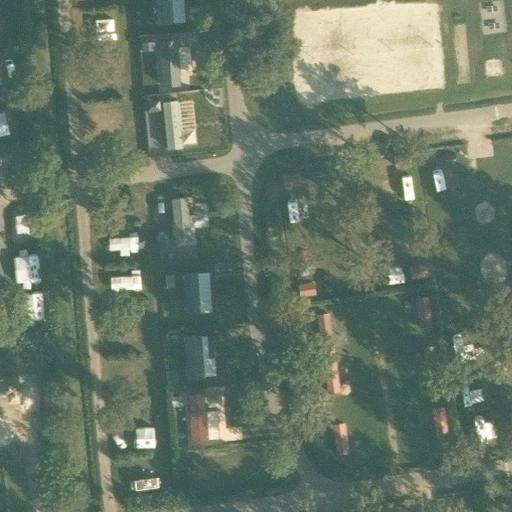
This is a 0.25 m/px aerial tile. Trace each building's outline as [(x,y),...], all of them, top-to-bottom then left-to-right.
[(14,13),(0,14),(0,38),(16,37),(14,13)] [(98,16),(100,32),(117,31),(116,15),(98,16)] [(183,17),(162,18),(163,58),(184,57),(183,17)] [(12,57),(0,58),(0,79),(14,78),(12,57)] [(162,147),(193,145),(192,128),(177,129),(176,99),(159,100),(162,147)] [(101,130),(119,128),(117,111),(99,113),(101,130)] [(423,184),(442,181),(439,163),(421,166),(423,184)] [(295,173),(280,174),(280,185),(296,185),(295,173)] [(406,179),(384,180),(385,193),(406,191),(406,179)] [(188,227),(204,227),(204,214),(186,215),(186,198),(168,198),(169,241),(188,241),(188,227)] [(427,216),(432,244),(455,240),(450,212),(427,216)] [(131,239),(112,240),(113,258),(132,257),(131,239)] [(18,251),(19,274),(39,273),(38,250),(18,251)] [(438,255),(438,275),(457,274),(457,255),(438,255)] [(180,273),(182,314),(209,313),(207,271),(180,273)] [(25,295),(26,317),(44,316),(43,294),(25,295)] [(414,297),(415,327),(429,327),(428,297),(414,297)] [(310,314),(311,343),(330,342),(329,313),(310,314)] [(218,353),(218,341),(205,341),(205,334),(180,335),(182,378),(214,377),(212,354),(218,353)] [(337,392),(335,362),(320,363),(322,393),(337,392)] [(127,386),(150,385),(149,365),(125,366),(127,386)] [(184,391),(186,440),(217,439),(215,411),(201,411),(200,390),(184,391)] [(201,394),(203,410),(217,408),(215,393),(201,394)] [(344,423),(328,424),(329,455),(345,454),(344,423)] [(222,458),(191,460),(193,494),(224,492),(222,458)] [(154,460),(133,461),(134,483),(155,481),(154,460)] [(47,511),(48,511),(60,510),(62,510),(59,491),(45,493),(47,511)] [(473,511),(473,497),(452,498),(452,511),(473,511)] [(486,511),(505,511),(506,503),(487,502),(486,511)]
